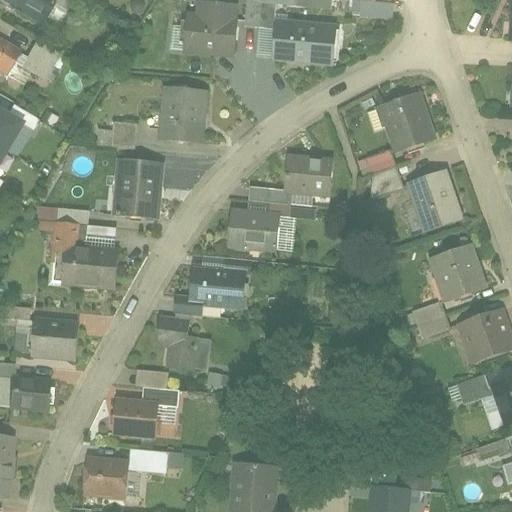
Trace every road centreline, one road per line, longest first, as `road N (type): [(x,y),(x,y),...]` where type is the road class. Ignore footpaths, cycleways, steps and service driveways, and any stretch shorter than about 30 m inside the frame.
road 1 (residential): [(43,511),(85,405),(208,195),(282,126),(437,48)]
road 2 (residential): [(511,252),(437,48)]
